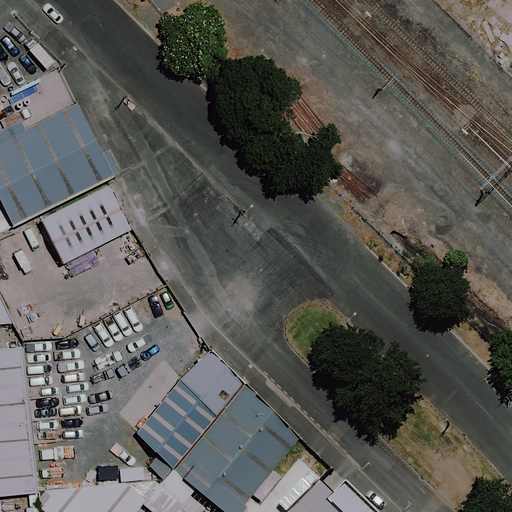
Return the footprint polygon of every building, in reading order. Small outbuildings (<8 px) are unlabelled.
[(0,244),(126,180),(91,112),(0,159),(0,244)] [(147,231),(124,186),(58,220),(81,265),(147,231)] [(0,287),(0,329),(26,327),(10,287),(0,287)] [(36,353),(0,355),(0,502),(49,498),(36,353)] [(144,433),(188,472),(251,401),(207,362),(144,433)] [(258,511),(311,454),(251,401),(188,472),(233,511),(258,511)] [(358,511),(337,490),(314,511),(358,511)]
